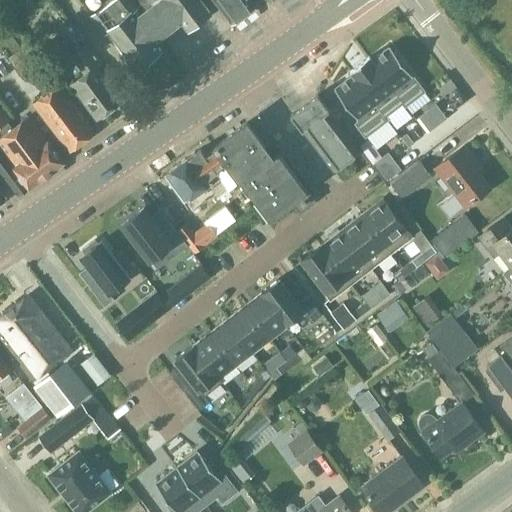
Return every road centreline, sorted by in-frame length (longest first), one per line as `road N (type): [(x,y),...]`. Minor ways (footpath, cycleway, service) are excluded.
road 1 (primary): [(18,228),(248,74)]
road 2 (residential): [(342,202),(124,366)]
road 3 (residential): [(18,228),(124,366)]
road 4 (residential): [(511,137),(405,0)]
road 5 (residential): [(248,74),(342,202)]
road 6 (primary): [(248,74),(345,0)]
